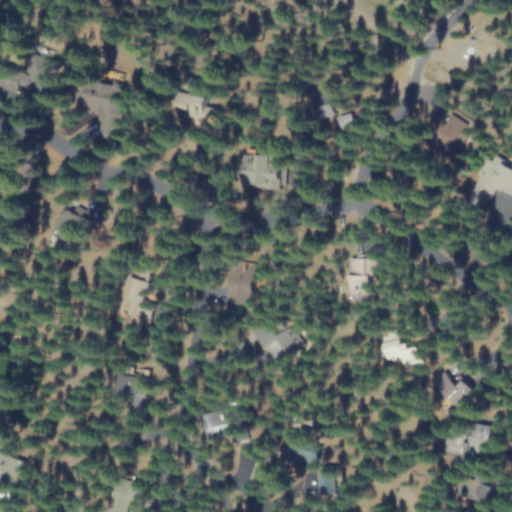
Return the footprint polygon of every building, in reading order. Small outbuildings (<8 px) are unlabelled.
[(201,114),(205,98),(176,91),(172,107),(201,114)] [(333,113),(323,92),(303,101),(314,122),(333,113)] [(430,147),(449,159),(455,150),(451,148),(467,123),(447,110),(434,130),(438,133),(430,147)] [(463,199),(482,209),(494,187),(507,193),(511,182),(511,172),(510,171),(511,167),(511,164),(493,155),(489,160),(484,158),(463,199)] [(238,162),(239,187),(274,186),(273,156),(245,157),(246,162),(238,162)] [(52,225),(71,232),(78,215),(58,208),(52,225)] [(348,294),(366,293),(364,257),(346,258),(348,294)] [(244,306),(250,278),(229,273),(223,301),(244,306)] [(145,280),(127,274),(116,310),(134,316),(145,280)] [(270,362),(292,351),(276,320),(254,331),(270,362)] [(382,336),(381,358),(400,359),(400,365),(409,365),(410,347),(403,347),(404,337),(382,336)] [(461,385),(447,368),(431,381),(444,399),(461,385)] [(138,393),(138,377),(114,378),(115,393),(138,393)] [(202,433),(223,432),(223,414),(201,415),(202,433)] [(467,453),(486,453),(486,430),(467,430),(467,453)] [(307,458),(303,458),(303,464),(315,464),(315,449),(307,449),(307,458)] [(0,455),(0,475),(18,480),(22,462),(0,455)] [(484,484),(457,478),(453,497),(479,503),(484,484)]
